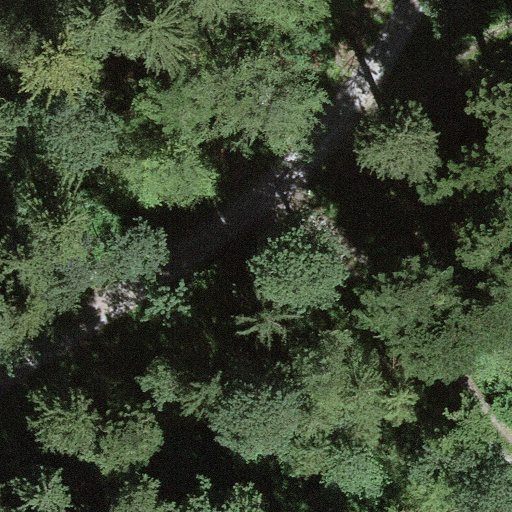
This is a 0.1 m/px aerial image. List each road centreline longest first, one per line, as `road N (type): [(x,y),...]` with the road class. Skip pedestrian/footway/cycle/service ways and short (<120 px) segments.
road 1 (track): [(0,372),(219,247),(291,168),(413,0)]
road 2 (track): [(511,458),(499,450),(454,364),(365,270),(291,168)]
road 3 (track): [(291,168),(511,40)]
